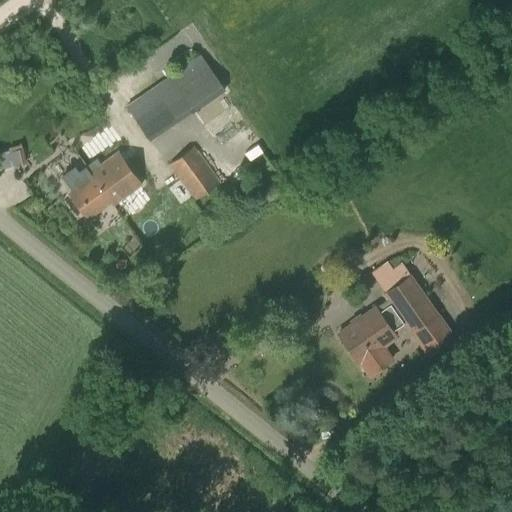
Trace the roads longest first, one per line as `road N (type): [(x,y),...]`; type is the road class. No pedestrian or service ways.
road 1 (track): [(197,375),(343,312),(347,277),(399,245),(435,251),(485,326),(301,461)]
road 2 (unclassified): [(363,511),(0,220)]
